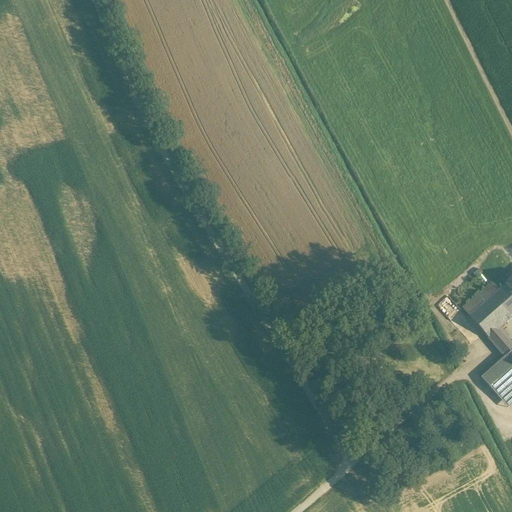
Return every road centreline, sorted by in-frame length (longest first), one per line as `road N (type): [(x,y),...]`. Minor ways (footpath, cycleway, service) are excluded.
road 1 (track): [(103,0),(186,178),(367,457),(300,511)]
road 2 (track): [(367,457),(483,362)]
road 3 (track): [(459,0),(511,111)]
